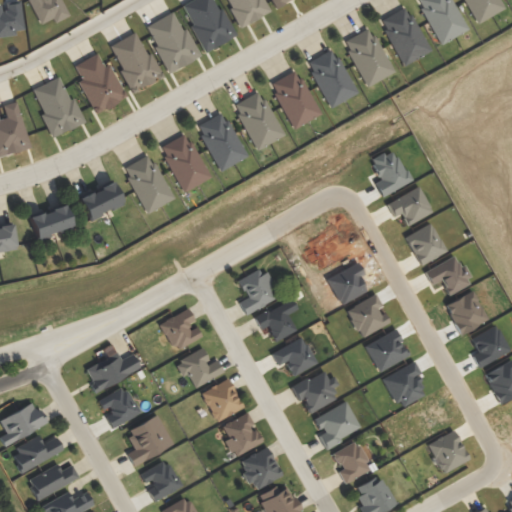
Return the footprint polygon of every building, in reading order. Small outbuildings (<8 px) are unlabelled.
[(190,0),(179,6),(204,52),(233,36),(213,0),(190,0)] [(224,0),(238,27),(267,13),(260,0),(224,0)] [(415,0),(438,44),(466,30),(450,0),(415,0)] [(463,0),(477,23),(503,9),(498,0),(463,0)] [(380,19),(400,65),(428,53),(408,7),(380,19)] [(143,26),(167,73),(197,58),(173,11),(143,26)] [(371,27),(343,39),(364,86),(391,74),(371,27)] [(108,45),(128,87),(135,84),(137,89),(162,77),(150,52),(145,54),(134,32),(108,45)] [(329,108),(356,94),(332,48),(305,62),(329,108)] [(108,64),(103,67),(96,54),(73,65),(80,79),(77,81),(93,114),(125,98),(108,64)] [(298,70),(270,82),(290,128),(317,117),(298,70)] [(30,89),(52,136),(84,122),(73,98),(68,100),(58,77),(30,89)] [(231,105),(257,150),(283,135),(258,91),(231,105)] [(0,155),(29,148),(16,102),(0,106),(0,113),(1,118),(0,118),(0,155)] [(195,125),(218,171),(246,157),(222,111),(195,125)] [(187,133),(159,145),(180,192),(207,180),(187,133)] [(173,198),(147,154),(121,169),(146,213),(173,198)] [(122,205),(112,182),(77,196),(86,219),(122,205)] [(71,228),(63,205),(27,216),(35,240),(71,228)] [(0,251),(14,249),(11,225),(0,226),(0,251)] [(236,280),(241,291),(243,290),(247,297),(236,302),(244,316),(274,298),(270,290),(274,288),(265,272),(260,275),(257,269),(236,280)] [(291,294),(294,299),(300,296),(297,291),(291,294)] [(252,317),(259,329),(267,325),(269,329),(268,330),(271,335),(270,336),(274,342),(295,330),(287,315),(297,309),(290,298),(267,311),(266,309),(252,317)] [(158,325),(169,345),(173,347),(175,346),(177,349),(200,336),(195,327),(188,331),(186,327),(188,326),(186,323),(192,320),(186,309),(158,325)] [(269,353),(276,365),(285,360),(287,363),(284,364),(291,376),(315,363),(305,344),(303,345),(299,337),(269,353)] [(178,360),(180,362),(174,365),(180,376),(186,373),(195,388),(223,372),(215,359),(205,365),(204,362),(207,360),(200,348),(178,360)] [(84,369),(92,383),(88,385),(93,393),(138,367),(130,353),(120,360),(115,351),(84,369)] [(288,387),(296,401),(301,398),(305,405),(304,406),(307,413),(334,398),(332,394),(335,393),(332,388),(337,385),(332,376),(327,379),(323,371),(309,378),(308,376),(288,387)] [(200,393),(203,398),(201,399),(205,405),(207,404),(211,412),(210,413),(212,416),(214,414),(217,420),(241,407),(226,379),(200,393)] [(96,400),(101,410),(108,406),(110,410),(108,411),(110,414),(105,417),(110,427),(139,412),(127,391),(124,390),(121,391),(119,387),(96,400)] [(343,401),(311,419),(317,429),(321,427),(323,432),(316,436),(324,450),(339,441),(338,438),(358,427),(343,401)] [(0,419),(0,426),(4,433),(0,435),(0,441),(3,446),(46,422),(38,407),(33,410),(29,403),(0,419)] [(221,426),(227,438),(222,441),(229,451),(231,450),(235,457),(261,441),(254,429),(250,431),(248,427),(252,424),(245,412),(221,426)] [(128,430),(131,435),(126,438),(133,449),(125,454),(132,466),(171,444),(155,415),(128,430)] [(451,429),(425,444),(432,457),(435,455),(439,462),(436,463),(441,474),(467,459),(451,429)] [(14,448),(17,453),(11,456),(16,464),(14,465),(19,474),(61,449),(54,437),(42,444),(37,435),(14,448)] [(331,453),(332,455),(332,457),(332,459),(334,460),(335,460),(336,462),(337,461),(338,464),(339,463),(343,468),(337,472),(343,483),(368,470),(364,462),(367,461),(358,446),(356,445),(354,446),(352,442),(331,453)] [(239,461),(242,466),(241,466),(244,471),(240,473),(246,484),(250,482),(252,486),(254,485),(256,489),(281,475),(265,446),(239,461)] [(138,474),(143,482),(150,478),(153,483),(151,484),(152,487),(147,490),(152,501),(180,485),(169,465),(166,464),(163,465),(161,461),(138,474)] [(366,465),(370,471),(375,468),(372,462),(366,465)] [(27,480),(30,485),(28,487),(35,500),(77,477),(70,464),(59,470),(55,463),(27,480)] [(355,487),(359,494),(355,496),(360,505),(356,507),(358,511),(379,511),(394,503),(384,485),(383,486),(379,479),(376,480),(374,476),(355,487)] [(258,495),(261,501),(258,503),(263,511),(298,511),(302,510),(293,496),(290,497),(285,488),(277,492),(274,486),(258,495)] [(39,506),(42,511),(79,511),(92,505),(84,491),(71,499),(66,491),(39,506)] [(158,510),(159,511),(194,511),(189,502),(186,501),(184,502),(182,497),(158,510)]
